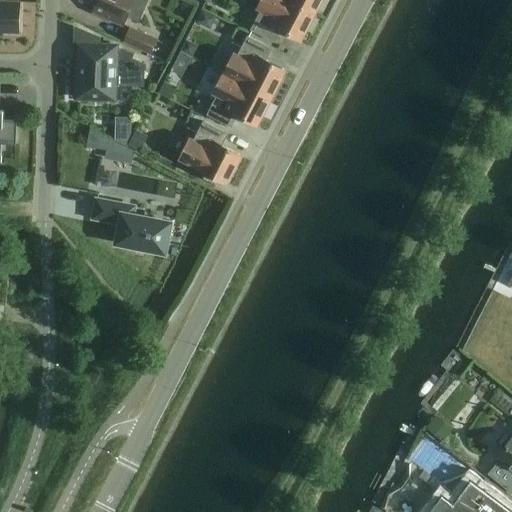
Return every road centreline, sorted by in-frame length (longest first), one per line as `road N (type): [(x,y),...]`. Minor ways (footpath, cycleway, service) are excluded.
road 1 (tertiary): [(104,511),(361,0)]
road 2 (residential): [(43,219),(49,65)]
